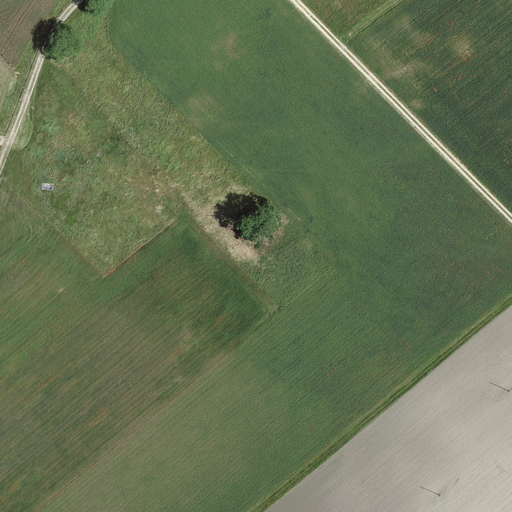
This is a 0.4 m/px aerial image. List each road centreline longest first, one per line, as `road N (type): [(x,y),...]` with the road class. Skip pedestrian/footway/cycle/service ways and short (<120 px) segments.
road 1 (track): [(298,0),(511,218)]
road 2 (track): [(0,175),(39,64),(60,22),(84,0)]
